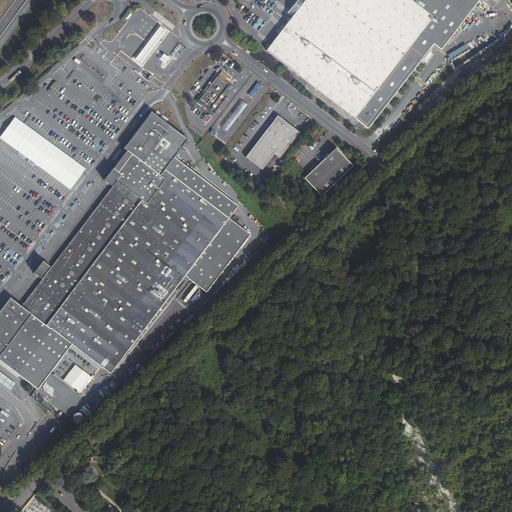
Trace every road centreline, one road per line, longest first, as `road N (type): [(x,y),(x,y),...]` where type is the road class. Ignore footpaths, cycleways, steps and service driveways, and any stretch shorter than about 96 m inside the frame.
road 1 (tertiary): [(382,160),(0,509)]
road 2 (tertiary): [(382,160),(236,50)]
road 3 (unclassified): [(511,56),(443,101),(382,160)]
road 4 (primary): [(0,83),(92,0)]
